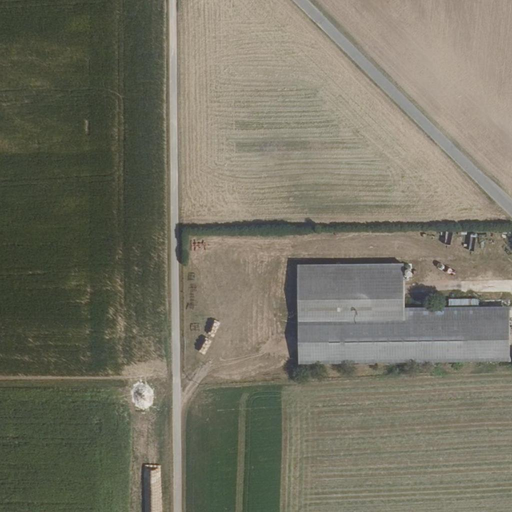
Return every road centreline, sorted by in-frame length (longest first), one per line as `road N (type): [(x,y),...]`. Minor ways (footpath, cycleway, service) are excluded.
road 1 (unclassified): [(175,511),(174,0)]
road 2 (unclassified): [(511,206),(301,0)]
